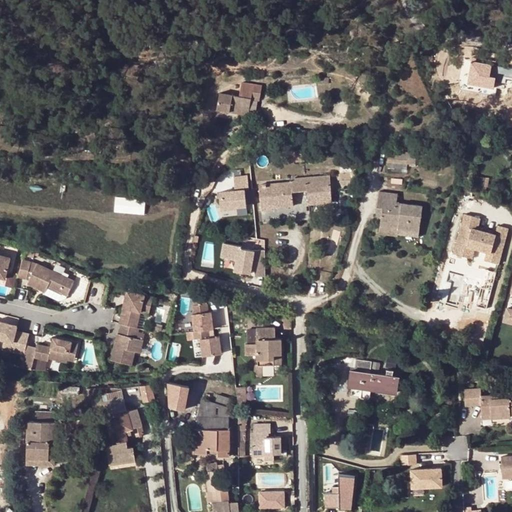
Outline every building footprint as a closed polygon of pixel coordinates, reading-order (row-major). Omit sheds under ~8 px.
[(495,63),(471,59),(467,86),(458,85),(457,92),(495,98),(496,90),(493,90),(495,83),(501,84),(502,78),(511,79),(511,70),(494,67),(495,63)] [(511,79),(502,78),(501,84),(511,86),(511,80),(511,79)] [(239,96),(220,93),(217,109),(230,112),(231,107),(249,110),(250,110),(251,99),(260,100),(262,86),(242,82),(239,96)] [(94,133),(88,136),(91,143),(98,140),(94,133)] [(303,149),(282,151),(282,163),(304,160),(303,149)] [(416,153),(388,152),(387,161),(415,163),(416,153)] [(247,174),(233,176),(235,189),(219,191),(221,208),(246,205),(245,188),(248,188),(247,174)] [(291,182),(259,184),(261,205),(275,204),(276,208),(293,206),(291,192),(307,190),(308,204),(332,202),(329,175),(291,179),(291,182)] [(378,192),(376,208),(382,208),(381,217),(380,226),(397,228),(397,231),(418,233),(422,206),(396,203),(397,194),(378,192)] [(116,211),(146,212),(147,197),(117,196),(116,211)] [(464,217),(455,256),(474,261),(476,251),(488,254),(486,263),(500,266),(508,231),(498,228),(496,237),(477,233),(480,221),(464,217)] [(265,276),(263,249),(253,250),(253,251),(240,249),(241,247),(223,245),(221,258),(236,260),(235,272),(250,274),(251,267),(254,268),(255,277),(265,276)] [(0,254),(0,276),(5,278),(11,257),(0,254)] [(31,261),(23,259),(18,277),(27,279),(31,261)] [(27,279),(29,279),(37,263),(31,261),(27,279)] [(74,280),(37,263),(29,279),(27,283),(45,292),(48,287),(61,293),(62,290),(69,293),(74,280)] [(490,274),(487,286),(494,288),(497,276),(490,274)] [(45,292),(44,294),(59,301),(65,300),(69,293),(62,290),(61,293),(48,287),(45,292)] [(153,297),(127,290),(119,324),(121,324),(138,328),(142,313),(142,310),(150,311),(153,297)] [(192,315),(194,332),(208,331),(213,330),(211,313),(208,313),(207,305),(192,307),(193,315),(192,315)] [(510,310),(506,309),(502,322),(507,323),(510,310)] [(18,325),(0,320),(0,339),(4,340),(2,349),(24,355),(27,344),(30,333),(17,330),(18,325)] [(138,328),(121,324),(119,333),(117,333),(111,360),(132,365),(135,351),(141,352),(144,339),(137,338),(139,329),(138,328)] [(150,331),(166,335),(166,331),(162,330),(163,327),(152,324),(150,331)] [(257,328),(247,329),(247,343),(257,343),(257,328)] [(274,355),(281,354),(281,338),(276,339),(275,328),(257,328),(257,343),(257,354),(258,364),(258,366),(263,366),(274,365),(274,355)] [(194,332),(193,332),(194,340),(200,340),(201,357),(220,355),(219,338),(209,339),(208,331),(194,332)] [(27,344),(24,355),(21,367),(32,370),(35,358),(48,361),(49,358),(67,362),(68,360),(70,352),(77,354),(79,343),(54,337),(52,347),(37,343),(36,347),(27,344)] [(257,354),(257,343),(247,343),(245,343),(246,354),(257,354)] [(77,354),(70,352),(68,360),(75,362),(77,354)] [(357,358),(355,370),(352,387),(351,394),(370,397),(371,390),(397,394),(400,377),(393,376),(394,370),(388,370),(387,375),(371,373),(372,368),(373,361),(357,358)] [(258,364),(254,364),(254,377),(263,376),(263,366),(258,366),(258,364)] [(120,389),(141,386),(139,380),(119,386),(120,389)] [(188,386),(168,382),(169,407),(184,410),(186,394),(188,386)] [(114,444),(127,440),(126,435),(125,430),(129,429),(137,427),(142,425),(138,408),(150,405),(152,401),(150,385),(141,386),(120,389),(120,391),(122,397),(103,402),(113,440),(114,444)] [(247,387),(236,387),(237,397),(247,396),(247,387)] [(490,399),(490,394),(480,394),(480,387),(463,387),(464,404),(480,403),(481,414),(491,413),(492,418),(510,417),(510,416),(511,415),(511,392),(498,393),(498,394),(498,399),(490,399)] [(101,396),(103,402),(122,397),(120,391),(101,396)] [(229,417),(229,407),(208,401),(203,399),(201,399),(197,416),(229,417)] [(228,429),(229,417),(197,416),(195,428),(228,429)] [(28,421),(27,459),(48,460),(48,441),(55,441),(56,422),(28,421)] [(265,431),(269,431),(271,431),(271,423),(254,424),(254,437),(252,437),(252,456),(264,456),(266,456),(267,454),(273,454),(280,453),(281,437),(270,437),(265,437),(265,431)] [(373,428),(374,428),(374,425),(367,424),(367,426),(366,434),(367,435),(372,435),(373,428)] [(228,429),(195,428),(194,428),(193,453),(207,453),(207,448),(217,449),(217,453),(217,456),(229,456),(229,449),(230,449),(230,429),(228,429)] [(127,440),(114,444),(110,445),(107,446),(110,464),(136,460),(134,445),(128,447),(127,440)] [(48,460),(27,459),(27,464),(54,465),(55,441),(48,441),(48,460)] [(415,453),(400,453),(401,463),(416,463),(415,453)] [(511,455),(501,456),(502,473),(511,472),(511,455)] [(206,464),(207,471),(217,470),(216,464),(216,463),(206,464)] [(217,470),(207,471),(207,480),(205,480),(207,492),(208,492),(209,501),(211,501),(212,511),(238,511),(237,503),(229,502),(227,488),(223,489),(223,484),(219,484),(218,474),(222,474),(225,474),(224,464),(216,464),(217,470)] [(410,468),(411,487),(441,486),(441,467),(410,468)] [(354,474),(339,473),(339,485),(334,485),(333,485),(333,491),(326,491),(325,506),(339,506),(339,508),(351,508),(354,474)] [(285,491),(260,491),(260,507),(285,507),(285,491)]
